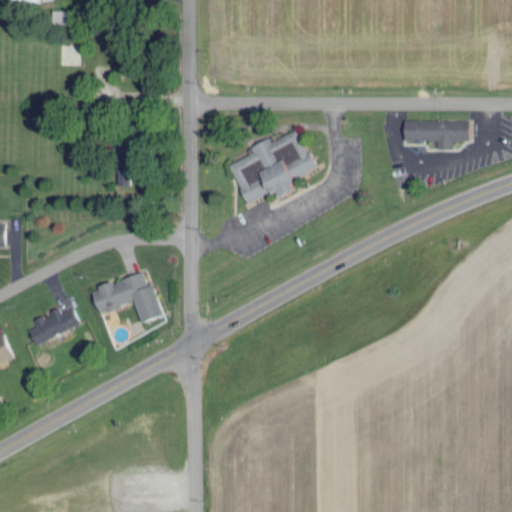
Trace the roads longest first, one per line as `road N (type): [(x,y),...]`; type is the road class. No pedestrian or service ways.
road 1 (primary): [(0,451),(377,243),(511,182)]
road 2 (residential): [(192,511),(190,0)]
road 3 (residential): [(511,102),(190,98)]
road 4 (residential): [(0,291),(103,241),(191,236)]
